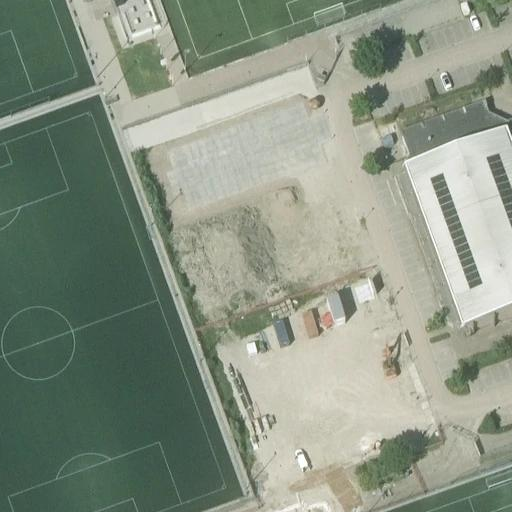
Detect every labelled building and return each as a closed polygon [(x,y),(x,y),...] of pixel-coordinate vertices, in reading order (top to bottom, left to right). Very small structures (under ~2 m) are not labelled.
[(462,17),(467,15),(464,6),(459,8),(461,13),(462,17)] [(413,229),(511,192),(511,126),(487,114),(483,104),(399,135),(408,159),(403,170),(404,174),(403,174),(418,216),(409,219),(413,229)] [(511,192),(413,229),(437,295),(435,298),(445,325),(453,329),(458,327),(461,335),(511,316),(511,192)] [(444,453),(441,445),(429,449),(431,457),(444,453)] [(303,503),(277,511),(327,511),(327,509),(326,508),(325,506),(324,505),(324,504),(322,505),(319,505),(306,509),(303,503)]
